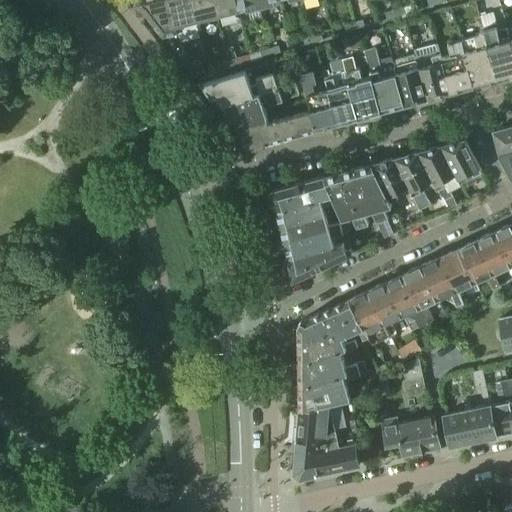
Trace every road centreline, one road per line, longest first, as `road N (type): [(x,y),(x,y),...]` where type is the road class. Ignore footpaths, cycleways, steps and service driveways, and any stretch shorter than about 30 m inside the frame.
road 1 (residential): [(228,323),(510,196),(469,109)]
road 2 (residential): [(469,109),(186,186)]
road 3 (residential): [(511,459),(276,510),(240,506)]
road 4 (tertiary): [(83,0),(155,113),(186,186)]
road 5 (tertiary): [(228,323),(240,506)]
road 6 (tertiary): [(186,186),(228,323)]
